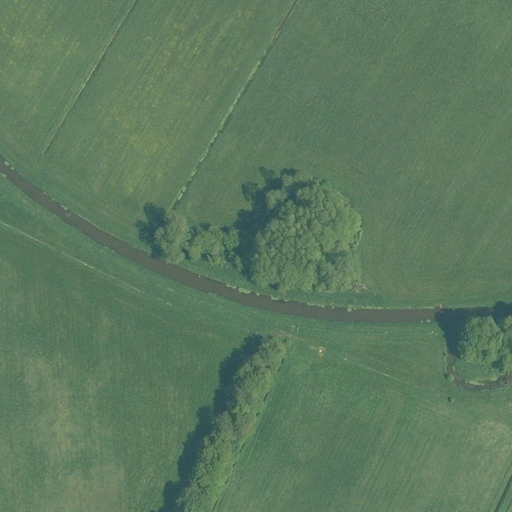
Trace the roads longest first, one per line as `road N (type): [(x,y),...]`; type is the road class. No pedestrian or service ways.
road 1 (track): [(0,145),(92,216),(207,273),(321,301),(511,306)]
road 2 (track): [(511,329),(303,323),(248,311),(194,295),(80,240),(0,181)]
